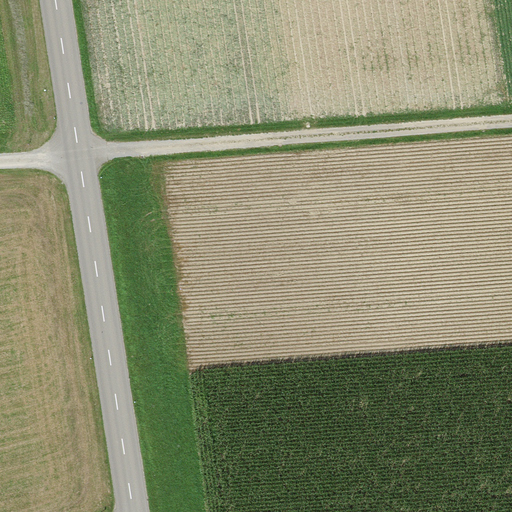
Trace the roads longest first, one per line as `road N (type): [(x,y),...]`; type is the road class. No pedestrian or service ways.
road 1 (tertiary): [(56,0),(130,511)]
road 2 (track): [(511,123),(80,153)]
